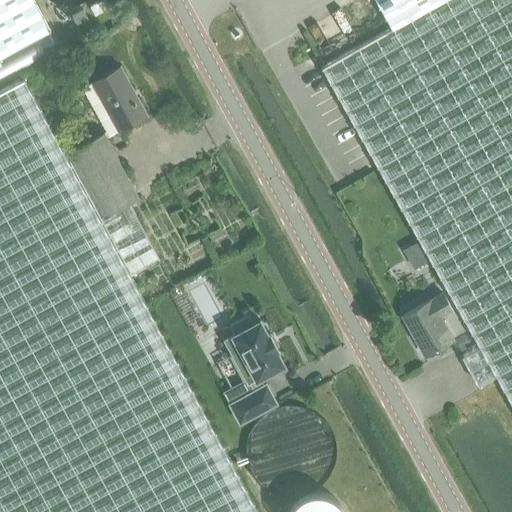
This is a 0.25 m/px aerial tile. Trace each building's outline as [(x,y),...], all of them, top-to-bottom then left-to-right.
[(0,0),(0,56),(48,31),(50,29),(34,0),(0,0)] [(105,0),(101,0),(90,6),(95,15),(109,8),(105,0)] [(511,402),(511,0),(375,0),(390,24),(319,64),(480,342),(461,352),(477,382),(495,372),(511,402)] [(84,9),(71,16),(76,25),(88,19),(84,9)] [(108,135),(118,128),(146,113),(121,66),(93,82),(82,88),(108,135)] [(24,77),(0,89),(0,511),(258,511),(154,318),(131,273),(65,151),(24,77)] [(69,148),(65,151),(131,273),(159,258),(128,201),(137,196),(102,131),(69,148)] [(403,249),(414,268),(429,260),(418,241),(403,249)] [(404,314),(408,321),(425,352),(451,337),(439,314),(453,307),(444,291),(404,314)] [(235,333),(224,339),(248,383),(249,382),(254,391),(231,403),(240,421),(275,402),(266,384),(264,385),(259,376),(283,363),(260,320),(253,324),(248,315),(230,325),(235,333)]
